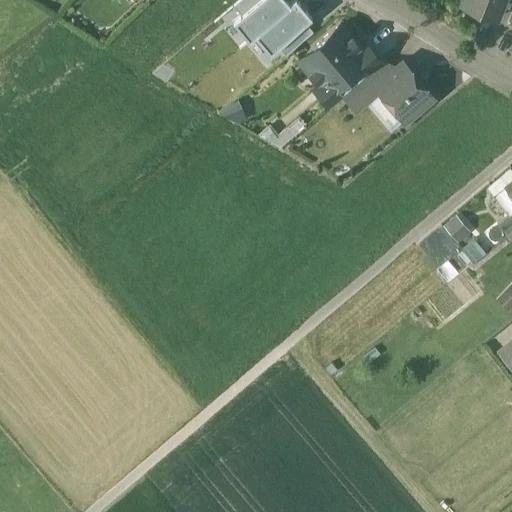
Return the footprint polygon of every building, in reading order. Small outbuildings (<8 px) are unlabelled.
[(249,42),(254,37),(290,7),(284,0),(260,0),(241,17),(233,24),(249,42)] [(241,0),(233,7),(241,17),(260,0),(241,0)] [(465,0),(462,8),(497,22),(504,0),(465,0)] [(270,55),(278,49),(305,25),(312,20),(296,1),(290,7),(254,37),(270,55)] [(286,58),(313,34),(305,25),(278,49),(286,58)] [(341,25),(299,60),(319,83),(314,88),(330,107),(331,106),(333,107),(344,98),(350,93),(363,82),(355,73),(357,71),(348,61),(367,45),(366,44),(361,48),(341,25)] [(367,45),(348,61),(357,71),(355,73),(363,82),(381,67),(380,65),(383,63),(367,45)] [(363,82),(350,93),(360,105),(364,102),(377,90),(377,89),(392,77),(382,66),(381,67),(363,82)] [(433,98),(405,66),(392,77),(377,89),(377,90),(405,122),(433,98)] [(405,122),(377,90),(364,102),(391,134),(405,122)] [(360,105),(350,93),(344,98),(354,110),(360,105)] [(451,243),(467,236),(457,215),(442,222),(451,243)] [(482,250),(470,236),(459,245),(472,259),(482,250)] [(511,305),(511,287),(511,288),(498,303),(507,311),(511,305)] [(511,343),(498,355),(511,371),(511,343)]
